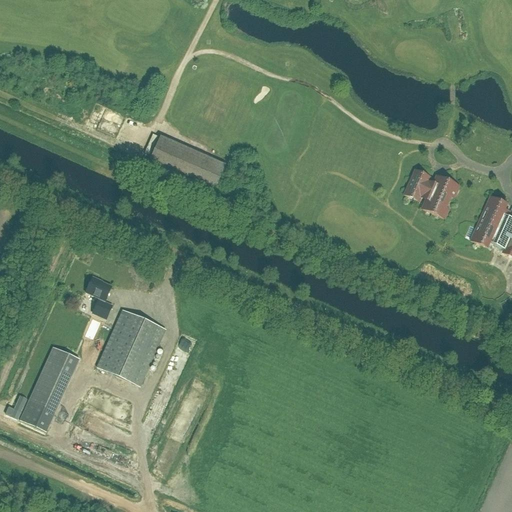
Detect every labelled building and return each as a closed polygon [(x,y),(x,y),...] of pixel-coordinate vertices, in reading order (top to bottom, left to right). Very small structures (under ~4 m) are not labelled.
[(89,116),(100,121),(104,110),(93,106),(89,116)] [(148,131),(142,150),(147,152),(153,133),(148,131)] [(213,195),(226,166),(160,137),(147,166),(213,195)] [(433,188),(426,185),(429,179),(415,172),(404,197),(418,203),(421,196),(428,199),(422,211),(443,221),(447,211),(445,210),(450,199),(452,200),(458,188),(437,178),(433,188)] [(511,212),(511,213),(509,218),(507,217),(509,213),(505,211),(508,206),(492,199),(472,243),(488,250),(491,243),(495,245),(506,250),(503,255),(511,258),(511,212)] [(111,308),(104,305),(111,289),(101,284),(102,283),(92,279),(85,294),(99,300),(92,314),(106,321),(112,308),(111,307),(111,308)] [(140,389),(165,332),(122,312),(97,369),(140,389)] [(100,324),(92,321),(90,326),(97,330),(100,324)] [(80,362),(54,350),(21,421),(48,433),(80,362)] [(113,409),(115,397),(98,394),(96,406),(113,409)]
